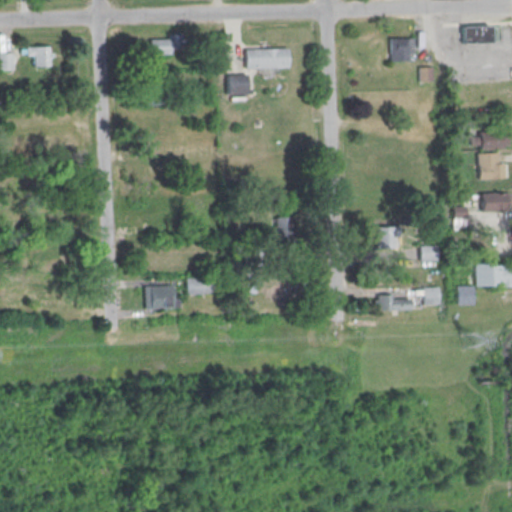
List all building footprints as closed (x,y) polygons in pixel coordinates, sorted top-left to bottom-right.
[(460,25),(460,43),(489,43),(489,25),(460,25)] [(149,36),(149,54),(180,54),(180,36),(149,36)] [(412,61),(412,37),(389,37),(389,61),(412,61)] [(49,66),(49,46),(24,46),(25,56),(31,56),(31,66),(49,66)] [(242,46),(285,46),(285,65),(242,66),(242,46)] [(11,52),(0,52),(0,69),(11,69),(11,52)] [(223,72),(244,72),(244,92),(224,92),(223,72)] [(506,132),(469,132),(469,149),(506,149),(506,132)] [(501,153),(476,153),(476,178),(501,178),(501,153)] [(479,210),(508,210),(508,192),(479,192),(479,210)] [(463,205),(449,205),(449,226),(463,226),(463,205)] [(289,217),(273,217),(273,243),(289,243),(289,217)] [(374,247),(396,247),(396,227),(374,227),(374,247)] [(437,245),(417,245),(417,261),(437,261),(437,245)] [(473,267),(473,286),(507,285),(507,267),(473,267)] [(206,278),(184,278),(184,293),(206,293),(206,278)] [(143,308),(177,308),(177,285),(143,285),(143,308)] [(470,285),(454,285),(454,304),(470,304),(470,285)] [(436,287),(421,287),(421,304),(436,304),(436,287)] [(375,309),(407,309),(407,296),(375,296),(375,309)]
